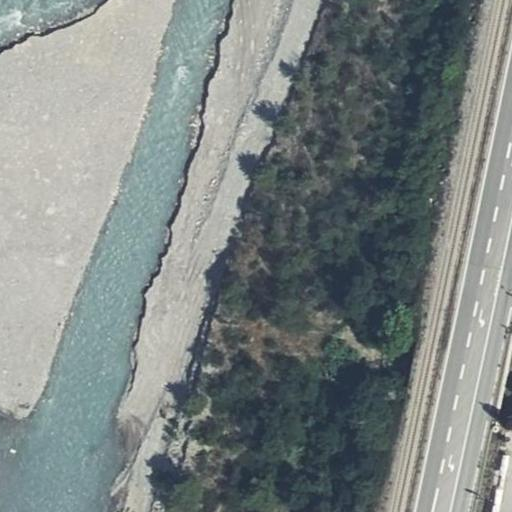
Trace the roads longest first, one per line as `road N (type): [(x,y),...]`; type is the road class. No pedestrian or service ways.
road 1 (primary): [(460,511),(511,272)]
road 2 (primary): [(511,97),(476,266)]
road 3 (primary): [(476,266),(449,407)]
